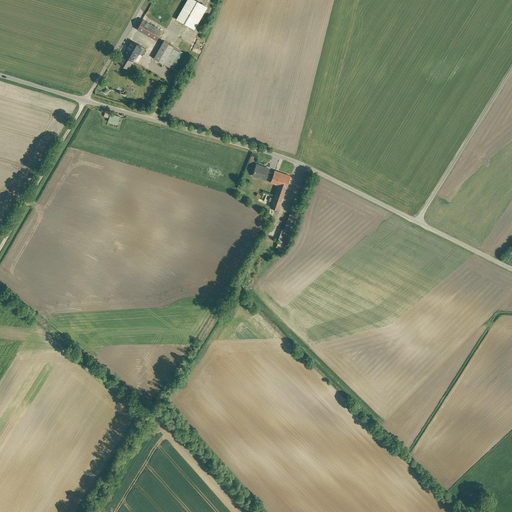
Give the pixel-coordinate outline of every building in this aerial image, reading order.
[(194,0),(187,0),(176,19),(194,29),(207,7),(194,0)] [(161,31),(142,20),(137,29),(156,39),(161,31)] [(165,33),(161,31),(156,39),(160,41),(165,33)] [(142,47),(132,41),(125,52),(134,58),(135,58),(142,47)] [(164,41),(154,58),(163,63),(173,46),(164,41)] [(173,46),(163,63),(169,67),(180,50),(173,46)] [(134,58),(125,52),(119,63),(128,68),(134,58)] [(119,118),(110,115),(107,122),(117,125),(119,118)] [(268,169),(262,167),(262,166),(257,164),(253,175),(265,179),(266,176),(268,171),(269,168),(268,168),(268,169)] [(290,176),(275,170),(274,173),(272,178),(270,182),(278,185),(270,207),(278,210),(290,176)] [(298,212),(290,209),(285,225),(293,228),(298,212)] [(285,250),(287,244),(280,241),(278,247),(285,250)]
